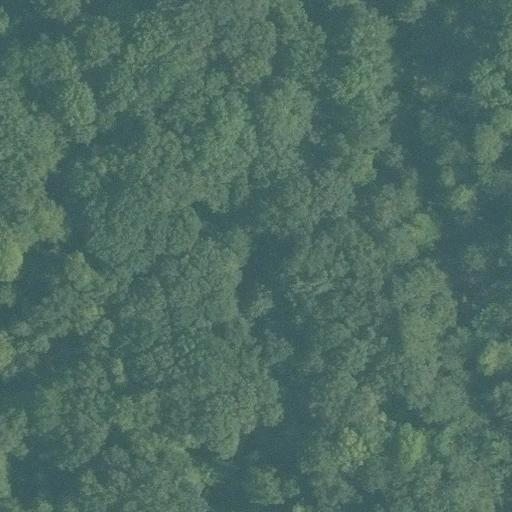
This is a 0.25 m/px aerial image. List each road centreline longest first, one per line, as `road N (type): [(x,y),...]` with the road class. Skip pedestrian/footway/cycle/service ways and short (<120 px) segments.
road 1 (unknown): [(344,511),(253,186),(179,41),(172,0)]
road 2 (unclassified): [(309,0),(437,511)]
